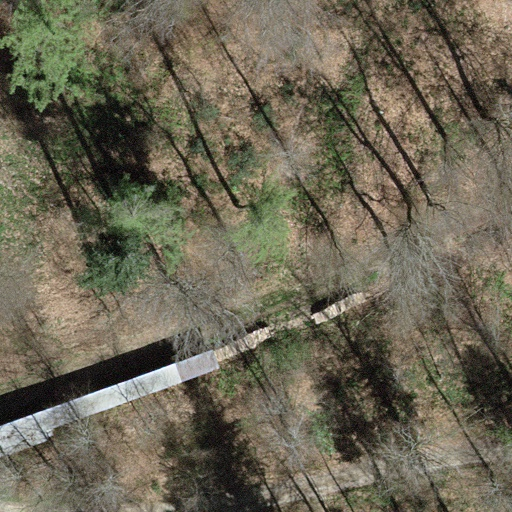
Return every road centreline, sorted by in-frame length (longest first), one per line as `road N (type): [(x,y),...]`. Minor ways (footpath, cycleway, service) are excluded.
road 1 (track): [(0,397),(511,206)]
road 2 (track): [(511,452),(211,511)]
